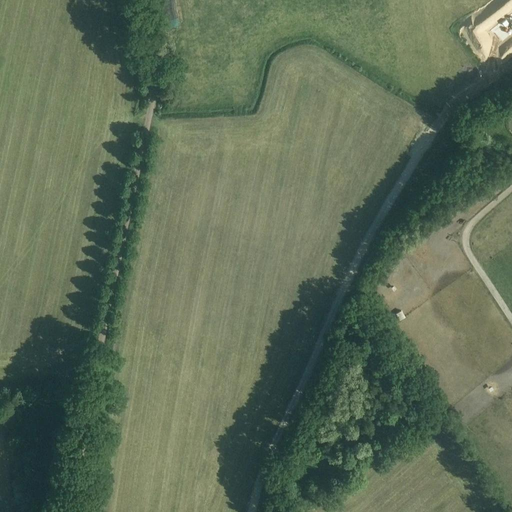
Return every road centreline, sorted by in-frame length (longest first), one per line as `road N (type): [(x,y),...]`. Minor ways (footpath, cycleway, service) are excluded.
road 1 (track): [(70,511),(152,94),(144,0)]
road 2 (track): [(511,318),(466,240),(511,189)]
